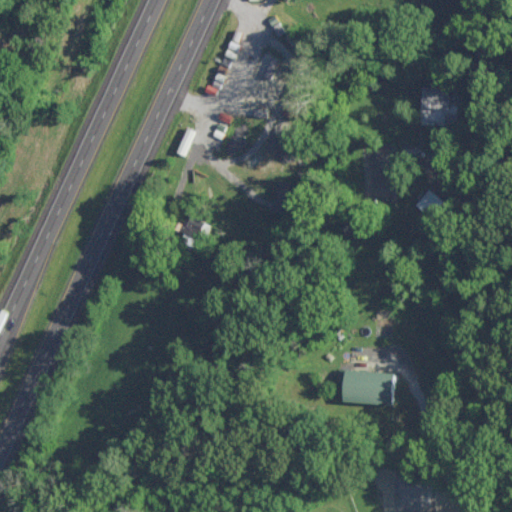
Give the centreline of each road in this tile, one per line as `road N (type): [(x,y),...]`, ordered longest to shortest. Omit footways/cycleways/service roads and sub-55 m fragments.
road 1 (residential): [(482,511),(480,0)]
road 2 (trunk): [(0,440),(204,0)]
road 3 (trunk): [(142,0),(0,315)]
